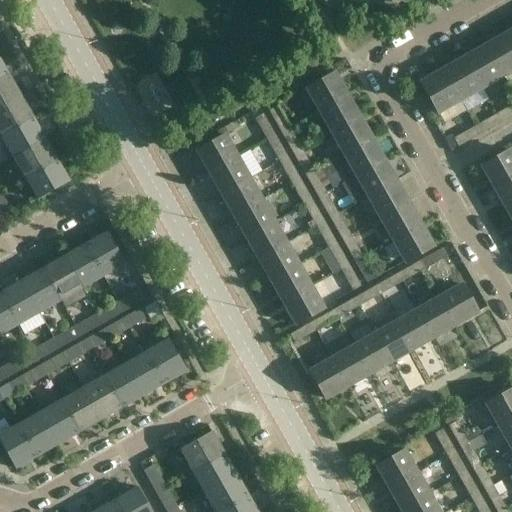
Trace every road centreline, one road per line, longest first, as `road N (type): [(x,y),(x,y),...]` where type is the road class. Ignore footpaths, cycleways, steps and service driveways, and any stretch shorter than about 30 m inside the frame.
road 1 (residential): [(478,0),(385,51),(374,65),(511,313)]
road 2 (residential): [(18,511),(261,375)]
road 3 (residential): [(261,375),(142,167)]
road 4 (residential): [(142,167),(46,0)]
road 5 (residential): [(142,167),(0,251)]
road 6 (residential): [(339,511),(261,375)]
